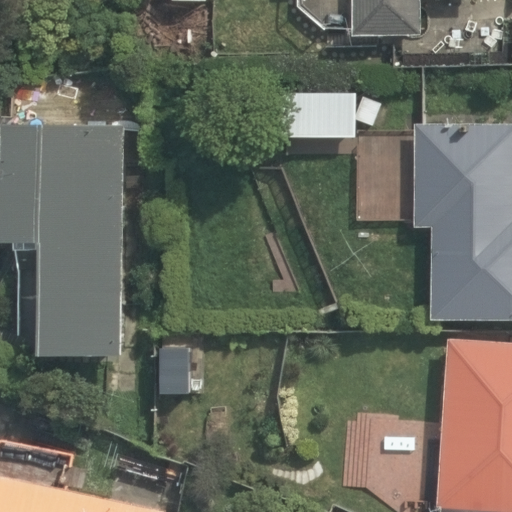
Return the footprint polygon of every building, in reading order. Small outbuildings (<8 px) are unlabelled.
[(301,0),(301,3),(329,26),(356,26),(357,34),(426,33),(425,0),(301,0)] [(511,120),(417,121),(417,226),(436,227),(435,317),(511,316),(511,120)] [(45,351),(127,352),(128,177),(112,177),(112,122),(5,122),(6,157),(0,156),(0,237),(19,238),(19,247),(45,248),(45,351)] [(511,511),(511,339),(450,335),(438,507),(443,508),(442,511),(511,511)] [(169,511),(170,509),(0,470),(0,511),(169,511)]
